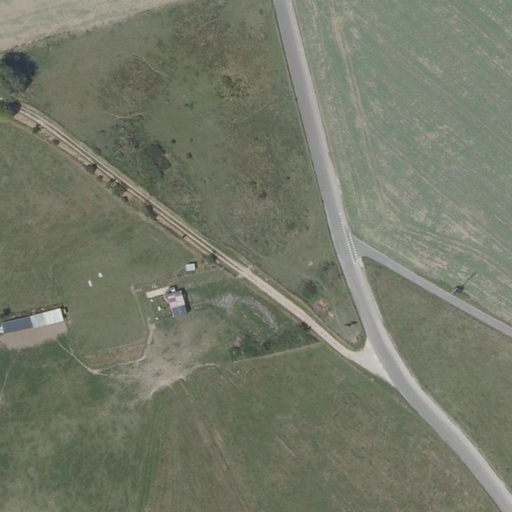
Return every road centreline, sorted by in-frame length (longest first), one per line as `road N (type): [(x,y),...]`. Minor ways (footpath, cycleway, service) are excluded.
road 1 (track): [(0,102),(37,119),(356,360),(401,363)]
road 2 (unclassified): [(344,252),(376,335),(411,395),(508,511)]
road 3 (unclassified): [(279,0),(344,252)]
road 4 (unclassified): [(344,252),(353,248),(393,265),(511,329)]
